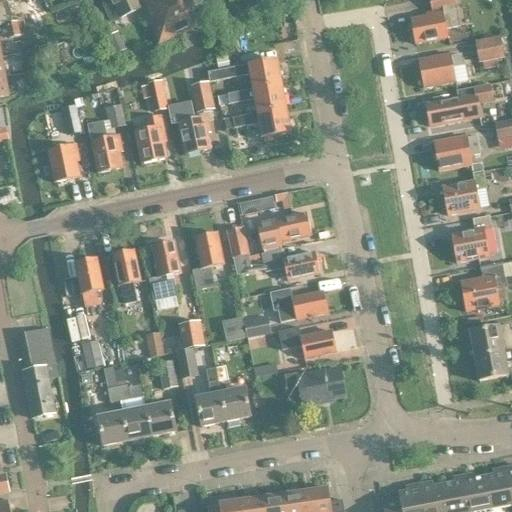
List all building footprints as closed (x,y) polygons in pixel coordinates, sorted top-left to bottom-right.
[(99,0),(110,22),(118,19),(119,19),(141,9),(158,46),(192,30),(185,15),(201,7),(198,0),(99,0)] [(447,39),(446,30),(460,27),(454,0),(429,0),(431,13),(425,14),(426,17),(410,20),(415,45),(447,39)] [(0,25),(6,24),(9,39),(20,37),(17,22),(9,24),(6,4),(0,5),(0,25)] [(125,50),(116,33),(106,37),(115,55),(125,50)] [(474,42),(478,64),(504,59),(500,38),(474,42)] [(450,55),(418,61),(423,90),(456,84),(453,68),(463,66),(461,55),(451,57),(450,55)] [(249,75),(252,90),(281,85),(277,60),(207,73),(209,83),(249,75)] [(5,77),(0,77),(0,98),(9,97),(5,77)] [(161,81),(148,84),(154,113),(167,110),(161,81)] [(208,83),(190,86),(196,114),(214,110),(208,83)] [(230,105),(254,100),(257,114),(286,109),(281,85),(252,90),(228,95),(217,97),(219,107),(230,105)] [(479,117),(477,106),(493,103),(490,85),(456,92),(457,99),(426,105),(430,127),(462,121),(462,120),(479,117)] [(109,130),(116,128),(125,126),(121,106),(105,109),(109,130)] [(257,114),(233,118),(224,120),(225,131),(258,124),(261,139),(291,133),(286,109),(257,114)] [(206,117),(178,123),(185,156),(211,150),(207,134),(210,134),(206,117)] [(79,120),(73,121),(68,122),(71,138),(82,135),(79,120)] [(511,120),(494,124),(497,141),(507,139),(510,150),(511,149),(511,120)] [(119,136),(107,139),(103,122),(87,126),(97,175),(123,169),(121,159),(126,158),(125,152),(122,152),(119,136)] [(163,126),(134,132),(141,165),(167,160),(163,144),(166,143),(163,126)] [(0,142),(9,141),(8,132),(0,133),(0,142)] [(469,156),(479,154),(476,136),(466,138),(466,137),(433,143),(439,172),(471,166),(469,156)] [(76,145),(47,152),(54,184),(80,179),(76,163),(79,162),(76,145)] [(480,210),(476,191),(487,190),(486,186),(490,185),(488,173),(484,174),(483,172),(472,174),(473,182),(442,188),(447,216),(480,210)] [(241,201),(243,214),(260,211),(261,216),(280,212),(277,194),(241,201)] [(279,243),(311,236),(307,214),(275,221),(275,222),(258,225),(261,238),(278,235),(279,243)] [(484,231),(492,229),(489,217),(472,220),(474,231),(451,235),(456,264),(489,258),(484,231)] [(232,260),(243,258),(243,257),(249,256),(243,228),(226,232),(232,260)] [(217,233),(195,238),(202,269),(192,271),(196,292),(214,288),(210,268),(223,265),(217,233)] [(172,276),(180,275),(174,243),(152,247),(158,278),(148,280),(153,302),(176,298),(172,276)] [(288,282),(320,275),(315,254),(284,260),(282,250),(261,255),(265,273),(285,269),(288,282)] [(133,284),(140,282),(134,251),(112,256),(119,288),(121,287),(124,305),(137,302),(133,284)] [(243,258),(232,260),(236,277),(250,274),(249,267),(245,268),(243,258)] [(95,293),(103,291),(96,259),(75,264),(82,296),(85,309),(98,306),(95,293)] [(506,289),(504,278),(501,264),(480,268),(482,279),(460,283),(466,313),(499,306),(496,290),(506,289)] [(280,323),(296,320),(296,321),(328,314),(323,292),(292,299),(290,289),(269,293),(273,312),(277,311),(280,323)] [(67,318),(72,339),(92,334),(86,313),(67,318)] [(226,343),(246,339),(241,318),(222,323),(226,343)] [(244,322),(247,339),(270,333),(268,318),(244,322)] [(200,322),(178,326),(182,352),(204,348),(200,322)] [(470,333),(474,357),(511,350),(511,332),(510,330),(509,326),(470,333)] [(305,360),(337,353),(332,332),(301,338),(298,329),(278,333),(282,351),(302,347),(305,360)] [(18,336),(21,348),(50,342),(48,330),(18,336)] [(157,336),(146,339),(149,358),(161,356),(157,336)] [(21,348),(23,359),(53,353),(50,342),(21,348)] [(103,366),(98,342),(81,345),(87,370),(103,366)] [(511,350),(474,357),(478,382),(508,377),(505,363),(511,362),(511,350)] [(193,376),(189,352),(177,354),(181,378),(193,376)] [(32,420),(56,415),(52,397),(56,396),(55,389),(51,390),(49,381),(58,379),(53,353),(23,359),(26,372),(22,373),(32,420)] [(172,362),(158,365),(163,391),(177,388),(172,362)] [(218,383),(228,381),(225,367),(215,369),(218,383)] [(103,370),(107,390),(110,404),(120,402),(117,388),(116,388),(113,368),(103,370)] [(208,384),(210,396),(196,399),(201,428),(226,423),(220,394),(221,394),(218,383),(215,369),(205,371),(208,384)] [(321,402),(345,397),(340,370),(298,378),(297,374),(284,376),(289,402),(302,399),(303,408),(321,404),(321,402)] [(117,388),(120,402),(130,400),(127,386),(117,388)] [(220,394),(226,423),(251,418),(245,389),(221,394),(220,394)] [(170,404),(146,409),(152,438),(176,433),(170,404)] [(127,442),(151,438),(152,438),(146,409),(122,414),(127,442)] [(103,447),(127,442),(122,414),(97,418),(103,447)] [(492,476),(484,477),(490,510),(511,506),(504,468),(491,471),(492,476)] [(490,511),(490,510),(484,477),(471,479),(470,475),(462,477),(468,511),(490,511)] [(0,476),(0,492),(0,494),(8,492),(5,476),(0,476)] [(446,511),(468,511),(462,477),(453,478),(454,483),(441,485),(446,511)] [(432,482),(419,485),(424,511),(446,511),(441,485),(433,487),(432,482)] [(383,509),(383,511),(424,511),(419,485),(405,487),(406,492),(398,493),(400,505),(383,509)] [(343,511),(342,500),(329,502),(328,490),(329,490),(328,489),(305,492),(307,511),(343,511)] [(307,511),(305,492),(284,495),(286,511),(307,511)] [(286,511),(284,495),(262,498),(264,511),(286,511)] [(264,511),(262,498),(241,501),(242,511),(264,511)] [(0,511),(10,511),(8,501),(0,502),(0,511)] [(242,511),(241,501),(218,505),(218,506),(219,506),(219,511),(242,511)]
